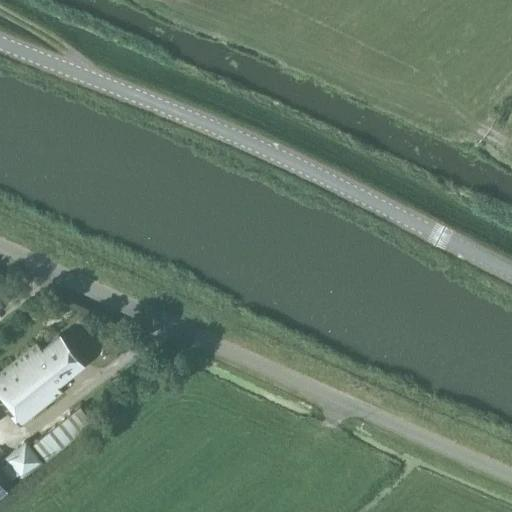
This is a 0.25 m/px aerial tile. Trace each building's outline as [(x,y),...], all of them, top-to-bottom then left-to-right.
[(37,342),(0,371),(0,400),(21,426),(64,392),(58,385),(83,365),(59,335),(42,348),(37,342)] [(166,369),(160,357),(151,362),(160,378),(168,375),(165,369),(166,369)] [(80,406),(33,443),(46,460),(93,423),(80,406)] [(25,441),(6,456),(9,460),(19,473),(23,478),(42,463),(25,441)] [(9,460),(1,466),(11,479),(19,473),(9,460)]
